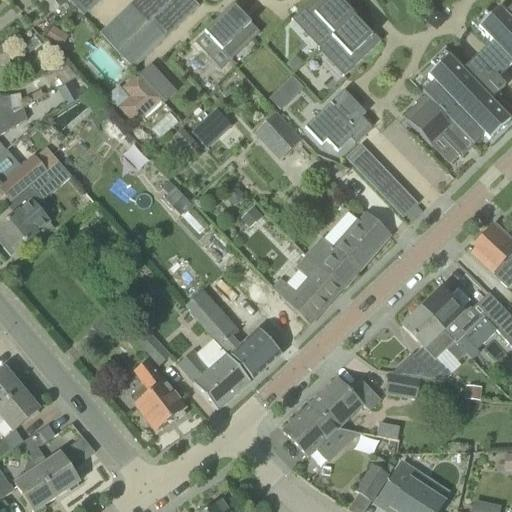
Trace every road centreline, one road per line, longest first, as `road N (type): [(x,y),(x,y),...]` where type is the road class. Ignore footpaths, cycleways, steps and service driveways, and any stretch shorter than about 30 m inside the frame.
road 1 (tertiary): [(236,429),(511,164)]
road 2 (residential): [(150,492),(0,307)]
